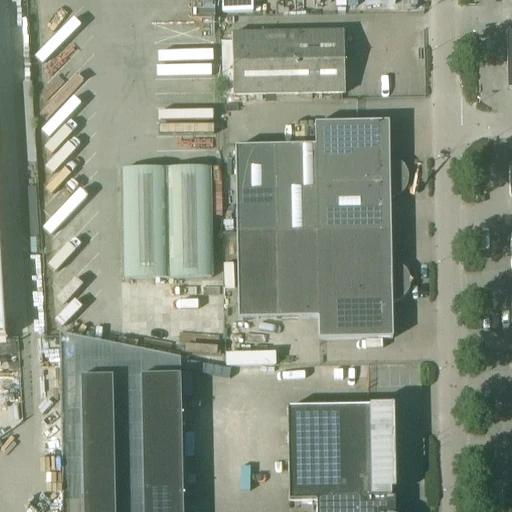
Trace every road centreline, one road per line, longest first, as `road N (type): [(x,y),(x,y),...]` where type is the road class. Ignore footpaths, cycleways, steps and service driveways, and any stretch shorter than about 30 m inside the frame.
road 1 (unknown): [(0,34),(21,338),(23,457),(12,511)]
road 2 (unclassified): [(456,511),(449,126)]
road 3 (unknown): [(84,0),(100,69),(114,292),(135,304),(201,309)]
road 4 (unclassified): [(449,126),(446,0)]
